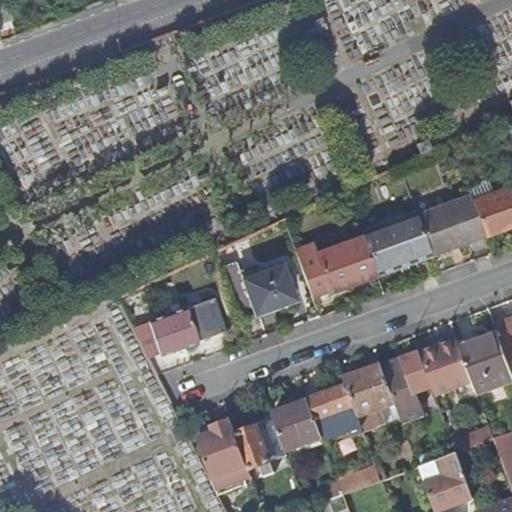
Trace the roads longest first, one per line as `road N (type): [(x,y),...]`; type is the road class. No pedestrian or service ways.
road 1 (residential): [(511,274),(182,394)]
road 2 (residential): [(173,0),(0,62)]
